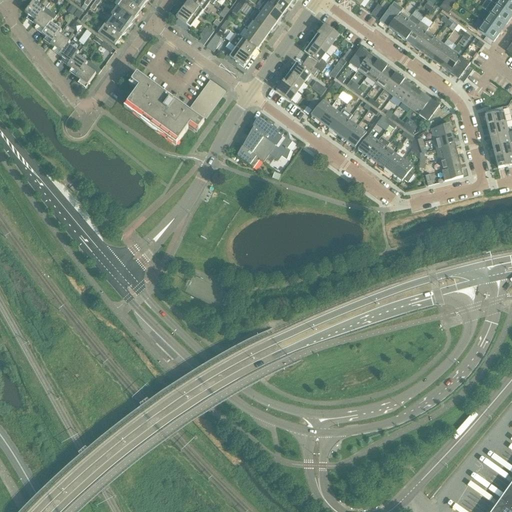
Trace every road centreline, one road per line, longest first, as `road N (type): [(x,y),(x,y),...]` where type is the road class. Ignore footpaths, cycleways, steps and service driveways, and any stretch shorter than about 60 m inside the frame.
road 1 (secondary): [(485,265),(325,318),(227,366),(148,418),(39,511)]
road 2 (secondary): [(58,511),(156,429),(238,376),(378,313),(474,285)]
road 3 (residential): [(483,186),(402,206),(249,96)]
road 4 (secondary): [(325,433),(385,425),(451,384),(492,321),(496,279)]
road 5 (secondary): [(117,287),(243,407),(308,432)]
road 6 (secondary): [(310,415),(259,398),(188,341),(128,277)]
road 7 (residential): [(151,25),(83,107),(4,9)]
road 8 (secondary): [(474,285),(468,332),(433,377),(384,406),(325,415)]
road 9 (unclassified): [(511,380),(388,511)]
road 10 (residential): [(463,102),(319,0)]
road 11 (secondary): [(112,266),(0,132)]
road 12 (residential): [(183,208),(249,96)]
road 13 (residential): [(249,96),(151,25)]
